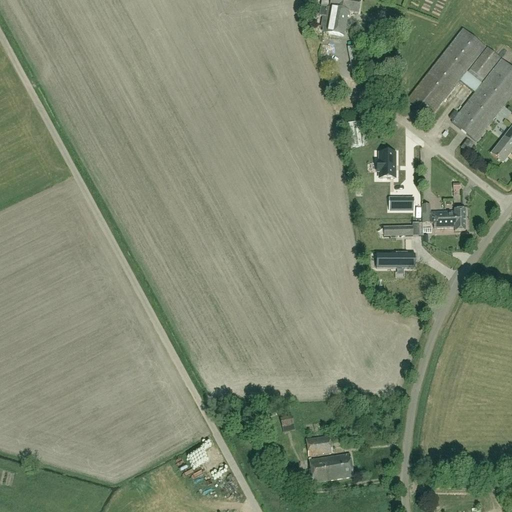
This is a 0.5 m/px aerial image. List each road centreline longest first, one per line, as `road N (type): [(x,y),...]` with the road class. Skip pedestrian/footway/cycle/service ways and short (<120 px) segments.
road 1 (track): [(0,32),(259,511)]
road 2 (unclassified): [(405,511),(406,446),(433,343),(460,280),(511,204)]
